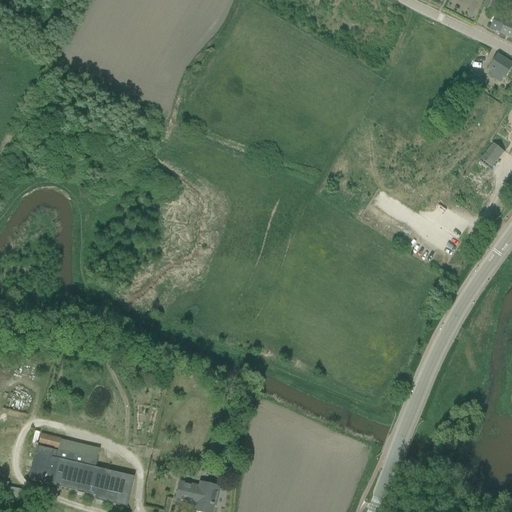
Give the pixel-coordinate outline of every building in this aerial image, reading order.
[(486,0),(483,7),(493,11),(497,0),(486,0)] [(508,16),(507,19),(501,33),(500,34),(511,39),(511,12),(511,11),(508,16)] [(497,15),(490,28),(501,33),(507,19),(500,16),(497,15)] [(505,78),(508,74),(511,67),(511,64),(497,55),(489,68),(490,69),(487,74),(500,82),(503,77),(505,78)] [(401,138),(402,115),(381,114),(380,137),(401,138)] [(493,143),(481,159),(491,167),(504,152),(493,143)] [(415,209),(426,191),(356,151),(338,182),(365,197),(372,185),(415,209)] [(478,214),(496,189),(469,170),(452,195),(478,214)] [(38,445),(57,449),(59,439),(40,435),(38,445)] [(96,460),(52,450),(37,447),(29,480),(52,486),(95,496),(94,500),(126,507),(133,477),(94,468),(96,460)] [(179,481),(175,499),(194,504),(193,510),(195,510),(195,511),(198,511),(200,511),(201,511),(203,511),(210,511),(212,505),(214,505),(218,486),(217,486),(199,482),(199,486),(179,481)]
